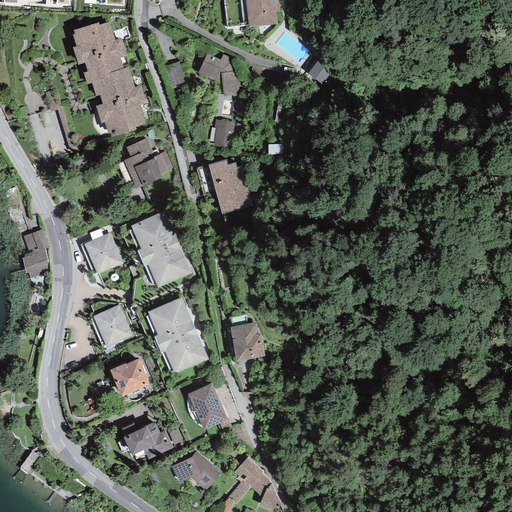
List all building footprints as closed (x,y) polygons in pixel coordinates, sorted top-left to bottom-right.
[(245,0),(249,28),(277,24),(276,12),(279,12),(278,0),(245,0)] [(98,22),(73,31),(75,35),(72,36),(76,46),(72,48),(77,64),(84,62),(87,72),(83,73),(87,85),(92,83),(96,97),(100,95),(103,104),(95,107),(101,124),(104,122),(108,134),(111,133),(112,137),(136,129),(135,126),(146,122),(140,104),(146,102),(141,86),(135,88),(128,68),(124,69),(120,58),(127,55),(121,38),(115,40),(109,22),(100,25),(98,22)] [(221,59),(206,54),(198,73),(215,81),(216,76),(221,79),(223,95),(243,92),(237,60),(229,57),(223,54),(221,59)] [(331,72),(317,61),(308,73),(322,85),(331,72)] [(179,62),(165,67),(172,87),(186,82),(179,62)] [(57,108),(53,90),(45,92),(50,110),(57,108)] [(75,150),(61,107),(57,109),(70,152),(75,150)] [(236,123),(215,120),(214,128),(216,128),(213,146),(232,148),(236,123)] [(146,139),(126,148),(130,157),(124,160),(137,190),(162,178),(161,175),(173,169),(166,152),(155,157),(146,139)] [(226,160),(208,165),(222,214),(240,209),(238,204),(246,202),(244,194),(254,191),(247,164),(237,167),(235,163),(227,165),(226,160)] [(164,211),(131,226),(132,230),(129,231),(152,285),(155,284),(157,288),(191,273),(164,211)] [(42,230),(23,236),(30,256),(22,258),(26,273),(29,272),(30,278),(51,272),(45,250),(48,248),(42,230)] [(110,232),(80,246),(93,275),(96,273),(97,275),(123,263),(110,232)] [(181,298),(147,312),(149,316),(145,317),(170,373),(173,372),(174,375),(208,360),(181,298)] [(118,305),(93,317),(94,318),(91,320),(104,349),(132,336),(118,305)] [(256,323),(230,327),(236,362),(265,357),(261,334),(258,334),(256,323)] [(125,363),(109,370),(121,397),(150,385),(139,359),(125,364),(125,363)] [(211,384),(187,394),(204,431),(227,420),(211,384)] [(144,427),(123,438),(132,456),(143,450),(148,460),(173,448),(165,431),(160,433),(154,422),(144,426),(144,427)] [(179,427),(170,430),(175,443),(184,439),(179,427)] [(29,472),(40,457),(31,450),(20,466),(29,472)] [(213,466),(196,451),(191,457),(171,466),(180,483),(191,477),(205,491),(221,474),(212,467),(213,466)] [(263,472),(248,457),(233,472),(239,476),(236,479),(241,482),(227,497),(229,498),(233,502),(236,504),(250,487),(262,498),(258,506),(270,511),(274,511),(280,503),(268,479),(261,473),(263,472)] [(228,511),(233,502),(229,498),(220,509),(223,511),(228,511)]
